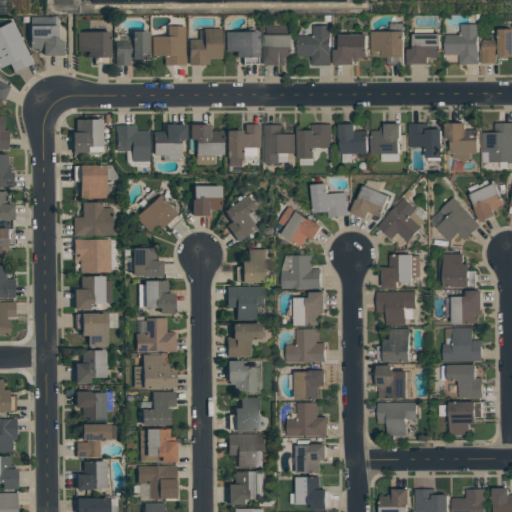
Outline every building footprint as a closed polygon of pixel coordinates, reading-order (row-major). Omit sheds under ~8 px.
[(57,41),(57,19),(30,18),(29,49),(42,50),(41,56),(62,56),(63,41),(57,41)] [(32,64),(13,21),(0,26),(0,67),(9,64),(13,72),(32,64)] [(479,24),(461,24),(461,34),(445,34),(445,54),(459,54),(459,63),(478,64),(479,24)] [(313,65),(332,65),(331,25),(315,25),(315,36),(298,36),(299,56),(312,56),(313,65)] [(184,26),(167,26),(167,36),(151,36),(151,57),(164,57),(164,66),(184,65),(184,26)] [(482,63),(497,63),(497,56),(511,56),(511,28),(500,28),(499,40),(483,40),(482,63)] [(221,60),(220,29),(199,29),(200,39),(188,40),(189,66),(209,65),(209,60),(221,60)] [(372,31),(372,57),(405,56),(405,31),(372,31)] [(109,32),(76,32),(76,52),(87,52),(87,58),(110,57),(109,32)] [(115,43),(115,66),(130,66),(131,60),(147,60),(148,32),(134,32),(134,38),(121,38),(121,43),(115,43)] [(257,32),(225,32),(225,52),(236,52),(236,58),(242,58),(242,64),(257,64),(257,32)] [(368,34),(341,34),(340,49),(335,49),(335,64),(355,64),(355,57),(368,57),(368,34)] [(267,35),(267,50),(262,50),(262,65),(287,65),(287,58),(295,58),(294,35),(267,35)] [(429,63),(429,57),(442,57),(441,35),(414,35),(414,49),(408,49),(409,64),(429,63)] [(0,103),(2,104),(8,85),(0,82),(0,103)] [(0,149),(8,150),(8,130),(3,130),(3,116),(0,115),(0,149)] [(101,120),(75,120),(75,133),(71,133),(72,153),(102,153),(101,120)] [(511,122),(496,122),(495,132),(483,132),(483,152),(490,152),(490,161),(511,161),(511,122)] [(357,131),(356,123),(340,124),(341,154),(369,153),(368,131),(357,131)] [(401,123),(383,123),(383,131),(373,130),(373,153),(401,153),(401,123)] [(428,123),(409,123),(410,147),(427,146),(427,158),(443,157),(442,129),(428,129),(428,123)] [(467,130),(467,123),(447,123),(447,140),(453,140),(453,154),(480,153),(479,129),(467,130)] [(227,167),(241,167),(241,148),(259,148),(259,124),(243,125),(243,131),(226,131),(227,167)] [(262,164),(280,164),(281,153),(296,153),(296,134),(282,134),(283,125),(263,124),(262,164)] [(333,148),(332,124),(316,124),(316,130),(299,130),(300,158),(315,158),(315,148),(333,148)] [(149,162),(148,131),(135,131),(135,125),(115,126),(116,151),(130,151),(131,162),(149,162)] [(185,125),(165,125),(165,131),(153,131),(153,155),(179,156),(179,140),(185,140),(185,125)] [(222,155),(222,132),(209,132),(209,125),(189,125),(189,151),(195,151),(195,165),(214,165),(214,155),(222,155)] [(7,154),(0,154),(0,187),(13,187),(12,172),(7,172),(7,154)] [(106,199),(104,165),(73,166),(74,181),(79,181),(79,199),(106,199)] [(315,213),(329,212),(329,217),(348,215),(346,192),(329,194),(328,183),(312,184),(315,213)] [(506,204),(496,183),(471,195),(483,222),(497,215),(494,209),(506,204)] [(353,213),(367,219),(370,213),(380,217),(389,195),(364,185),(353,213)] [(208,216),(208,210),(220,210),(220,186),(192,186),(192,216),(208,216)] [(0,219),(13,219),(13,204),(6,204),(6,191),(0,191),(0,219)] [(148,232),(155,225),(159,230),(176,214),(158,195),(134,218),(148,232)] [(237,242),(256,230),(246,214),(255,209),(247,196),(223,210),(230,223),(226,225),(237,242)] [(481,225),(454,197),(430,220),(451,242),(459,233),(466,240),(481,225)] [(392,240),(398,233),(407,241),(427,221),(403,199),(377,226),(392,240)] [(73,236),(112,235),(111,208),(102,208),(101,203),(82,203),(82,218),(72,218),(73,236)] [(323,226),(289,206),(280,223),(285,226),(281,234),(303,246),(308,236),(315,240),(323,226)] [(0,261),(3,262),(3,244),(12,244),(12,229),(0,229),(0,261)] [(109,239),(72,240),(73,261),(79,261),(79,273),(110,273),(109,239)] [(155,248),(131,249),(132,277),(162,276),(162,261),(155,261),(155,248)] [(267,283),(266,249),(244,250),(245,267),(235,267),(235,283),(267,283)] [(477,287),(477,271),(470,271),(470,264),(464,263),(464,254),(445,253),(445,286),(477,287)] [(313,255),(284,255),(285,288),(322,287),(321,268),(313,268),(313,255)] [(384,288),(400,288),(400,283),(414,283),(414,277),(421,277),(421,255),(390,255),(390,267),(384,267),(384,288)] [(73,290),(74,310),(89,310),(89,304),(110,304),(110,277),(79,278),(80,289),(73,290)] [(174,314),(173,294),(167,294),(167,282),(137,282),(138,309),(159,308),(159,315),(174,314)] [(226,307),(236,307),(235,317),(255,318),(255,304),(264,305),(265,287),(226,287),(226,307)] [(482,290),(467,290),(467,296),(451,297),(451,324),(476,324),(476,315),(483,314),(482,290)] [(326,292),(311,291),(311,298),(295,298),(294,325),(319,325),(319,312),(326,312),(326,292)] [(377,312),(387,312),(387,322),(415,323),(416,292),(378,291),(377,312)] [(14,303),(0,302),(0,336),(8,336),(8,316),(14,317),(14,303)] [(106,344),(107,314),(77,314),(76,327),(81,327),(81,336),(88,336),(88,344),(106,344)] [(165,319),(146,318),(145,335),(135,335),(135,352),(175,352),(175,332),(165,332),(165,319)] [(232,324),(232,338),(226,338),(226,355),(249,355),(249,340),(260,340),(260,324),(232,324)] [(410,328),(391,329),(391,340),(385,340),(385,346),(381,346),(381,361),(411,361),(410,328)] [(473,328),(447,328),(447,343),(443,343),(444,360),(483,359),(483,340),(474,340),(473,328)] [(318,329),(298,329),(298,345),(287,345),(287,362),(327,362),(326,342),(318,342),(318,329)] [(105,378),(104,350),(80,351),(81,364),(74,364),(74,384),(90,384),(90,378),(105,378)] [(175,388),(174,371),(168,371),(167,366),(161,366),(161,355),(141,356),(142,367),(132,367),(133,389),(175,388)] [(241,361),(226,361),(226,384),(232,383),(233,394),(261,393),(261,367),(241,367),(241,361)] [(477,364),(449,365),(450,381),(460,381),(460,396),(484,395),(483,377),(478,377),(477,364)] [(379,399),(409,398),(408,370),(394,371),(393,365),(378,365),(379,399)] [(296,371),(297,399),(321,399),(320,386),(327,385),(327,370),(296,371)] [(0,413),(9,413),(9,408),(12,408),(12,390),(2,390),(2,379),(0,379),(0,413)] [(104,420),(104,392),(74,392),(74,408),(81,408),(82,421),(104,420)] [(175,392),(151,392),(151,402),(140,402),(140,426),(168,425),(167,404),(175,404),(175,392)] [(259,398),(239,398),(240,409),(234,409),(234,415),(227,416),(228,431),(260,431),(259,398)] [(418,402),(378,403),(379,423),(388,423),(389,436),(408,435),(408,420),(418,420),(418,402)] [(441,402),(441,416),(451,416),(451,435),(473,435),(473,417),(483,417),(483,403),(441,402)] [(328,436),(328,417),(318,417),(318,403),(298,403),(298,418),(288,418),(288,437),(328,436)] [(15,420),(0,419),(0,452),(10,452),(10,440),(16,440),(15,420)] [(76,458),(99,458),(98,440),(116,440),(116,424),(81,425),(81,443),(75,443),(76,458)] [(176,462),(175,442),(168,442),(168,430),(138,430),(139,463),(176,462)] [(237,468),(265,468),(265,434),(227,435),(227,456),(236,455),(237,468)] [(321,473),(321,460),(328,460),(328,444),(298,444),(299,473),(321,473)] [(0,484),(1,484),(1,490),(16,489),(16,469),(9,469),(9,456),(0,456),(0,484)] [(105,461),(82,462),(82,475),(75,475),(76,490),(105,490),(105,461)] [(136,467),(137,482),(148,482),(148,499),(176,499),(175,466),(136,467)] [(243,505),(243,500),(258,499),(257,471),(234,472),(234,484),(227,485),(228,505),(243,505)] [(292,504),(313,504),(313,510),(328,510),(328,490),(321,489),(321,477),(298,476),(297,494),(292,494),(292,504)] [(147,501),(147,483),(138,483),(138,501),(147,501)] [(409,511),(410,489),(394,488),(394,496),(381,496),(381,511),(409,511)] [(511,511),(511,494),(510,494),(510,488),(495,488),(494,511),(511,511)] [(449,511),(449,494),(435,494),(434,489),(415,489),(415,511),(449,511)] [(486,511),(487,489),(467,489),(466,498),(453,497),(452,511),(486,511)] [(0,511),(16,511),(16,493),(0,493),(0,511)] [(109,511),(109,498),(76,499),(76,511),(109,511)]
